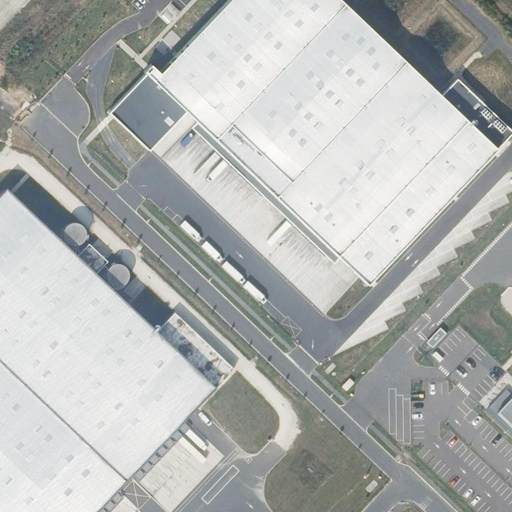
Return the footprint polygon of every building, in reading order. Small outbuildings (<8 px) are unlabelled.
[(147,74),(110,112),(151,150),(187,112),(194,119),(340,257),(368,283),(498,148),(441,94),(340,0),(229,0),(160,73),(151,65),(145,72),(147,74)] [(179,12),(172,5),(168,8),(176,15),(179,12)] [(172,20),(164,13),(161,17),(168,24),(172,20)] [(441,94),(498,148),(511,131),(511,129),(457,77),(441,94)] [(340,257),(194,119),(189,124),(335,263),(340,257)] [(159,333),(10,192),(0,202),(0,511),(102,511),(219,390),(159,333)] [(159,333),(219,390),(236,371),(178,314),(159,333)] [(447,333),(441,328),(428,342),(433,348),(447,333)] [(350,378),(343,386),(348,391),(355,383),(350,378)] [(511,394),(506,389),(488,408),(511,429),(511,394)]
